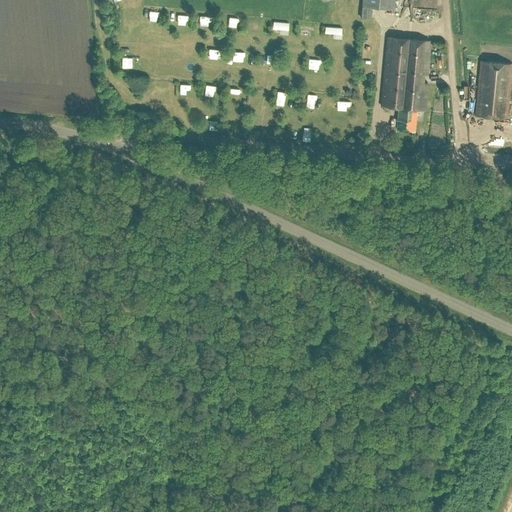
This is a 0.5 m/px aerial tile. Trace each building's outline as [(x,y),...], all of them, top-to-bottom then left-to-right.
[(395,13),(395,0),(361,0),(360,17),(369,18),(370,7),(388,8),(388,12),(395,13)] [(269,33),(270,20),(254,20),(254,29),(260,29),(260,33),(269,33)] [(281,34),(290,36),(292,26),(283,24),(281,34)] [(307,25),(306,33),(323,34),(323,26),(307,25)] [(425,110),(427,84),(431,40),(388,36),(381,106),(400,108),(398,128),(415,129),(417,109),(425,110)] [(507,46),(507,39),(484,38),(484,46),(507,46)] [(186,57),(195,59),(197,50),(188,49),(186,57)] [(289,67),(300,68),(300,57),(290,56),(289,67)] [(508,118),(511,73),(511,61),(480,59),(475,115),(508,118)]
